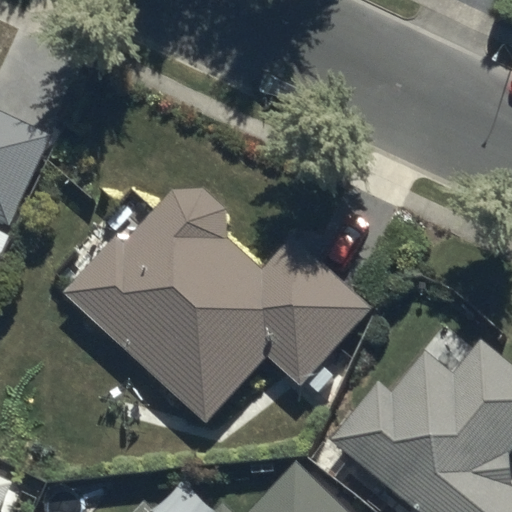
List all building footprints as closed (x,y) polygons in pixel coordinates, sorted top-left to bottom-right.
[(0,267),(17,234),(12,232),(55,139),(0,113),(0,267)] [(210,193),(180,191),(127,248),(119,241),(109,253),(103,248),(77,276),(82,281),(69,296),(211,426),(273,361),(304,389),(309,384),(322,396),(337,380),(325,369),(377,313),(299,240),(267,273),(233,241),(232,212),(210,193)] [(511,511),(511,364),(487,344),(460,377),(431,352),(395,396),(383,386),(336,443),(419,511),(511,511)] [(350,511),(301,464),(255,511),(234,511),(228,506),(222,511),(158,511),(151,504),(143,511),(350,511)] [(0,511),(2,511),(15,484),(0,478),(0,511)]
